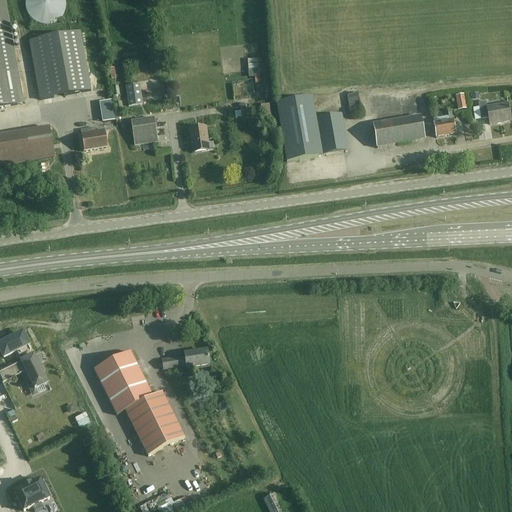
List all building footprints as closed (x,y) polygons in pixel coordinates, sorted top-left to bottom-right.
[(2,0),(0,0),(0,108),(22,105),(2,0)] [(65,12),(65,8),(65,4),(64,0),(63,0),(25,0),(25,3),(24,7),(24,11),(26,16),(28,19),(30,22),(32,24),(36,27),(39,28),(44,28),(49,28),(52,27),(55,25),(59,23),(62,19),(64,16),(65,12)] [(42,101),(91,92),(80,33),(31,42),(42,101)] [(244,70),(255,69),(255,55),(244,56),(244,70)] [(140,85),(126,87),(128,107),(142,105),(140,85)] [(358,94),(347,96),(348,102),(350,117),(361,115),(358,94)] [(312,99),(277,106),(287,165),(323,159),(336,156),(333,143),(346,140),(342,117),(316,122),(312,99)] [(111,102),(101,103),(104,123),(114,121),(111,102)] [(489,125),(511,122),(508,105),(486,109),(485,102),(478,104),(481,120),(488,119),(489,125)] [(115,116),(123,115),(121,103),(114,104),(115,116)] [(469,104),(472,116),(479,115),(476,103),(469,104)] [(260,106),(261,115),(262,124),(270,123),(267,105),(260,106)] [(245,111),(234,112),(235,119),(246,117),(245,111)] [(436,139),(455,136),(451,111),(447,112),(449,122),(433,125),(436,139)] [(377,149),(424,141),(420,117),(373,125),(377,149)] [(155,120),(131,123),(134,147),(158,143),(155,120)] [(49,128),(0,136),(0,167),(54,159),(50,133),(49,128)] [(189,131),(193,154),(209,151),(206,128),(189,131)] [(104,131),(102,131),(95,133),(95,129),(80,131),(84,153),(107,149),(104,131)] [(44,313),(48,321),(55,318),(50,310),(44,313)] [(185,358),(184,359),(162,362),(163,371),(186,368),(186,370),(209,367),(207,352),(184,356),(185,358)] [(184,439),(162,394),(152,398),(130,353),(94,371),(116,416),(125,412),(148,458),(184,439)] [(33,357),(7,370),(8,370),(11,377),(12,379),(19,376),(19,375),(23,373),(25,372),(34,389),(46,383),(42,374),(44,373),(45,371),(44,369),(43,367),(41,366),(38,367),(33,355),(32,355),(33,357)] [(23,489),(14,494),(22,510),(23,511),(24,511),(49,500),(40,481),(31,485),(30,484),(22,488),(23,489)] [(156,498),(169,493),(167,489),(154,493),(156,498)] [(183,493),(170,499),(173,505),(186,500),(183,493)] [(141,511),(154,511),(171,504),(168,499),(159,504),(154,495),(137,504),(141,511)] [(268,511),(282,511),(274,495),(263,501),(268,511)] [(293,511),(300,511),(293,497),(287,499),(293,511)]
